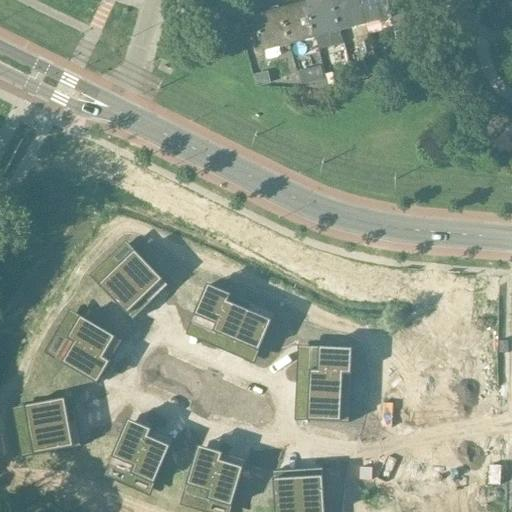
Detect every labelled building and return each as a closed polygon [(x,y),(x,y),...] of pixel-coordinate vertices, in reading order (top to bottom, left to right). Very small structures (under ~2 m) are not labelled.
[(331,0),(318,0),(305,3),(315,39),(340,32),(331,0)] [(359,0),(331,0),(340,32),(366,25),(359,0)] [(386,0),(359,0),(366,25),(392,19),(386,0)] [(500,0),(489,0),(493,10),(502,7),(500,0)] [(305,3),(280,10),(289,46),(315,39),(305,3)] [(289,46),(280,10),(254,17),(255,18),(245,20),(249,34),(258,32),(264,52),(289,46)] [(410,33),(397,35),(399,48),(412,46),(410,33)] [(320,68),(299,73),(302,86),(323,80),(320,68)] [(267,74),(255,76),(257,86),(269,83),(267,74)] [(136,252),(118,269),(152,305),(170,287),(136,252)] [(118,269),(100,286),(134,322),(152,305),(118,269)] [(208,286),(192,324),(215,334),(231,295),(208,286)] [(231,295),(215,334),(237,343),(253,305),(231,295)] [(253,305),(237,343),(260,353),(276,315),(253,305)] [(82,317),(69,339),(111,364),(124,343),(82,317)] [(69,339),(56,360),(99,385),(111,364),(69,339)] [(311,348),(310,373),(352,375),(353,350),(311,348)] [(310,373),(309,397),(351,399),(352,375),(310,373)] [(309,397),(308,422),(349,424),(351,399),(309,397)] [(74,398),(26,407),(30,431),(79,422),(74,398)] [(129,420),(109,466),(132,475),(152,430),(129,420)] [(79,422),(30,431),(34,456),(83,447),(79,422)] [(152,430),(132,475),(155,485),(175,440),(152,430)] [(199,447),(185,494),(209,501),(223,454),(199,447)] [(223,454),(209,501),(232,508),(247,461),(223,454)] [(489,466),(488,485),(500,486),(501,467),(489,466)] [(325,511),(323,469),(298,471),(300,511),(325,511)] [(300,511),(298,471),(273,472),(275,511),(300,511)]
